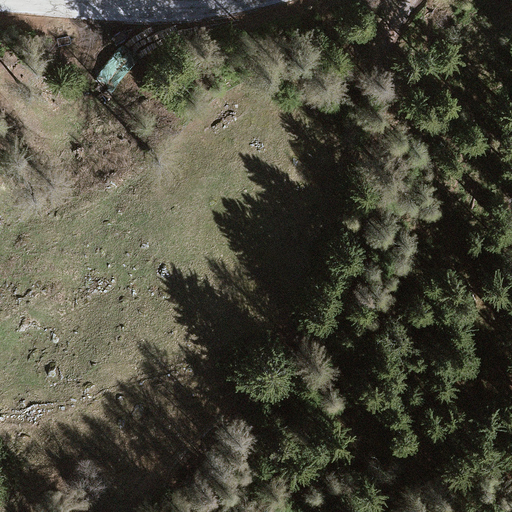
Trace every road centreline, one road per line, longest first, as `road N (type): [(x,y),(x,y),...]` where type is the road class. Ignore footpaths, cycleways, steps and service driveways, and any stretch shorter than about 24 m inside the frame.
road 1 (track): [(186,511),(234,413),(343,265),(368,206),(389,63),(414,0)]
road 2 (unclassified): [(13,0),(237,0)]
